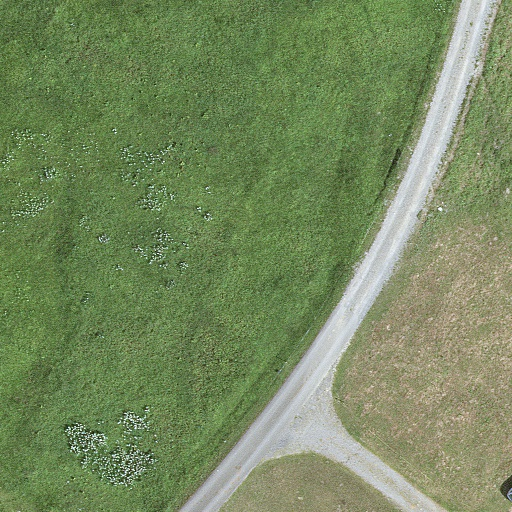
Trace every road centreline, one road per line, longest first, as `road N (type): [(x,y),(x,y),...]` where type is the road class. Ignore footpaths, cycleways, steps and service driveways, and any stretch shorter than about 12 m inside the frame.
road 1 (track): [(477,0),(400,225),(354,317),(288,409),(192,511)]
road 2 (track): [(288,409),(419,511)]
